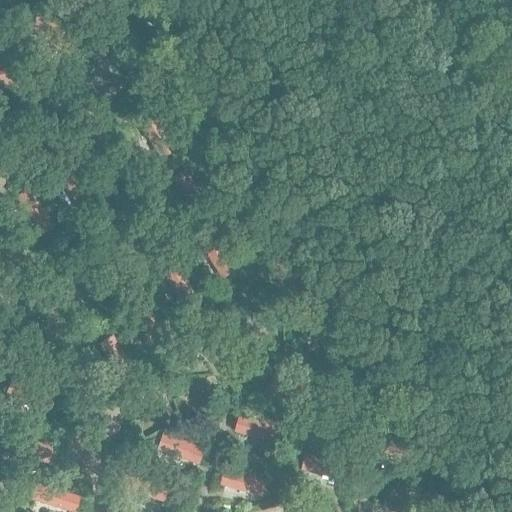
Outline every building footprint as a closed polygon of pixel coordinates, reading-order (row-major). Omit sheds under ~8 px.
[(29,29),(65,54),(76,40),(39,14),(29,29)] [(0,85),(16,96),(26,81),(0,63),(0,85)] [(116,115),(147,148),(160,135),(129,103),(116,115)] [(72,124),(103,157),(116,144),(85,112),(72,124)] [(53,174),(84,207),(97,194),(66,162),(53,174)] [(171,178),(194,216),(210,206),(186,168),(171,178)] [(17,197),(38,236),(54,228),(33,189),(17,197)] [(112,218),(143,250),(156,238),(125,206),(112,218)] [(195,247),(226,279),(239,267),(208,235),(195,247)] [(69,258),(100,290),(113,277),(82,245),(69,258)] [(154,271),(185,304),(198,291),(167,259),(154,271)] [(315,290),(283,259),(270,271),(302,303),(315,290)] [(121,309),(152,342),(165,329),(134,297),(121,309)] [(306,328),(337,361),(350,348),(319,316),(306,328)] [(193,327),(218,364),(233,353),(208,317),(193,327)] [(108,345),(138,378),(152,367),(122,333),(108,345)] [(343,380),(370,416),(385,405),(358,369),(343,380)] [(268,393),(311,404),(316,387),(272,376),(268,393)] [(5,403),(49,413),(53,396),(10,385),(5,403)] [(235,435),(278,446),(283,429),(283,428),(239,418),(235,435)] [(369,452),(413,463),(417,446),(374,435),(369,452)] [(158,453),(202,464),(206,447),(162,436),(158,453)] [(3,454),(47,465),(51,448),(8,437),(3,454)] [(302,469),(346,480),(350,462),(306,451),(302,469)] [(222,485),(265,496),(270,479),(226,468),(222,485)] [(122,491),(166,502),(170,484),(127,474),(122,491)] [(32,501),(75,511),(79,494),(36,483),(32,501)]
